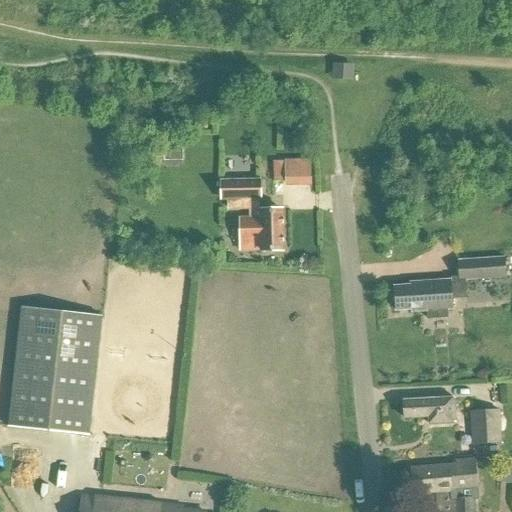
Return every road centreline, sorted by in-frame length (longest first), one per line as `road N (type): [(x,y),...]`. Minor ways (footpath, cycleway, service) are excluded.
road 1 (residential): [(376,508),(337,158)]
road 2 (track): [(511,61),(325,53)]
